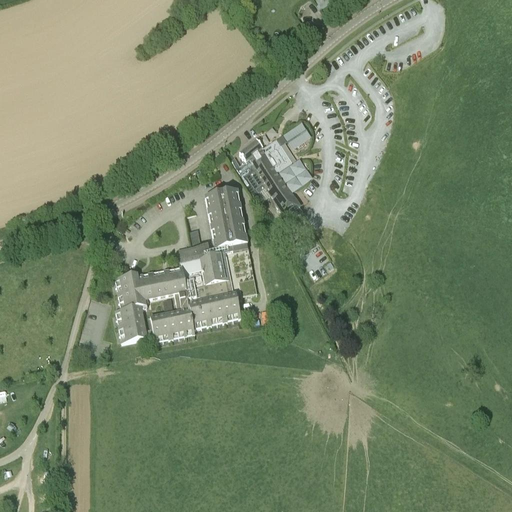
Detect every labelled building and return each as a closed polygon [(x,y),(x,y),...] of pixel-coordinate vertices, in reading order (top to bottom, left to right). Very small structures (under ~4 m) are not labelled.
[(266,138),(259,142),(264,148),(270,144),(266,138)] [(239,158),(244,164),(242,166),(243,166),(239,169),(234,162),(230,165),(235,173),(253,200),(258,197),(259,196),(258,195),(264,191),(269,199),(277,211),(278,211),(284,220),(300,210),(293,200),(294,200),(279,178),(280,177),(280,175),(280,174),(291,167),(280,149),(286,145),(282,139),(262,152),(256,144),(239,158)] [(237,304),(242,303),(258,301),(248,251),(238,195),(205,201),(215,252),(209,253),(208,245),(178,250),(181,269),(137,277),(137,276),(115,280),(121,311),(115,312),(121,345),(148,340),(142,311),(147,310),(146,302),(175,297),(177,312),(150,317),(155,344),(195,337),(193,330),(241,322),(237,304)] [(191,234),(193,246),(201,245),(199,233),(191,234)] [(173,312),(172,304),(164,305),(166,314),(173,312)]
